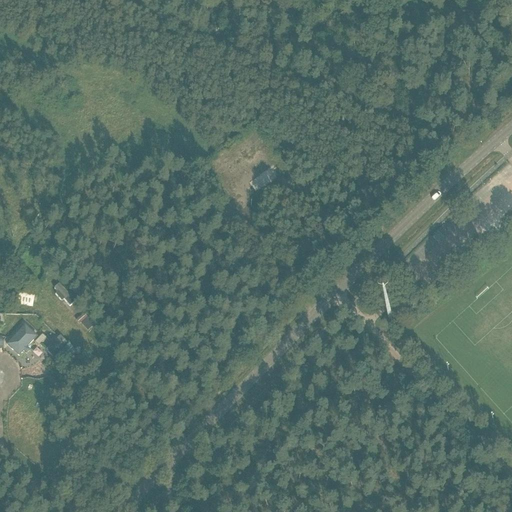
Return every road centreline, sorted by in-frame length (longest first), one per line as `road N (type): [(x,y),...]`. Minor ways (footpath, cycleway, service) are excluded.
road 1 (tertiary): [(119,511),(334,291),(511,126)]
road 2 (track): [(350,308),(511,474)]
